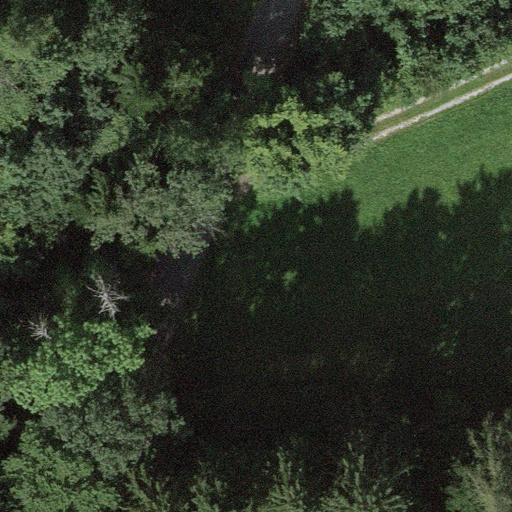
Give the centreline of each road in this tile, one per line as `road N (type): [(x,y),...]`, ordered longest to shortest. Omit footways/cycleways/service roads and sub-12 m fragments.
road 1 (unclassified): [(283,0),(211,199),(76,511)]
road 2 (track): [(211,199),(511,61)]
road 3 (track): [(0,378),(56,314),(101,290),(178,274)]
